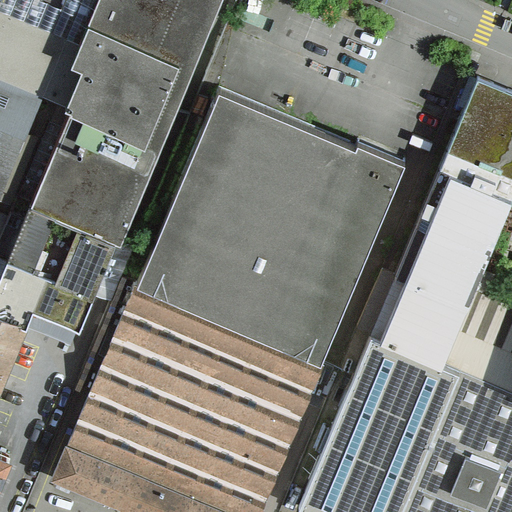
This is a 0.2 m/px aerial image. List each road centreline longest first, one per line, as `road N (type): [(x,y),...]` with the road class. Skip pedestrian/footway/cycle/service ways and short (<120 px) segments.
road 1 (unknown): [(227,0),(134,227)]
road 2 (unknown): [(7,511),(76,311)]
